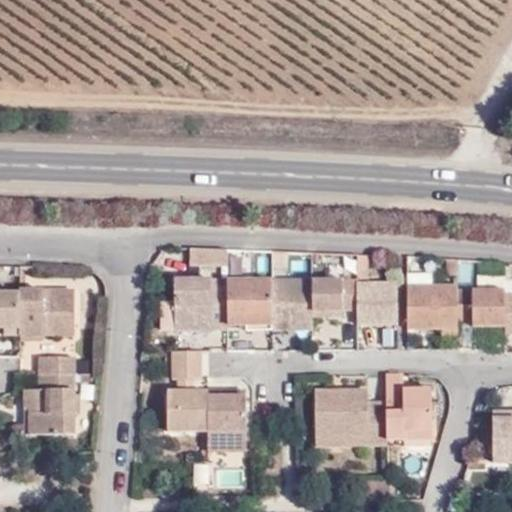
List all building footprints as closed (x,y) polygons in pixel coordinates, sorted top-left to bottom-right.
[(160,332),(174,332),(225,332),(224,328),(224,282),(224,251),(187,250),(187,282),(173,282),(174,302),(160,302),(160,332)] [(366,278),(366,257),(354,257),(354,278),(366,278)] [(453,327),(452,296),(452,291),(431,291),(431,281),(402,281),(402,292),(402,336),(436,336),(436,339),(453,339),(453,327)] [(242,322),(270,322),(269,282),(224,282),(224,328),(242,328),(242,322)] [(309,332),(309,317),(309,283),(269,282),(270,322),(270,332),(309,332)] [(472,282),(472,296),(500,295),(500,286),(500,282),(472,282)] [(337,312),(354,311),(354,283),(322,283),(309,283),(309,317),(337,318),(337,312)] [(355,326),(394,326),(394,284),(354,283),(354,311),(355,326)] [(69,328),(69,285),(16,286),(16,289),(15,320),(16,329),(69,328)] [(511,285),(500,286),(500,295),(501,298),(501,335),(511,335),(511,285)] [(0,319),(15,320),(16,289),(0,289),(0,319)] [(467,331),(501,330),(501,298),(500,295),(472,296),(452,296),(453,327),(467,326),(467,331)] [(0,319),(0,328),(16,329),(15,320),(0,319)] [(225,333),(270,332),(270,322),(242,322),(242,328),(224,328),(225,332),(225,333)] [(70,352),(38,352),(38,370),(70,370),(70,352)] [(196,383),(197,355),(169,356),(169,382),(175,382),(190,382),(196,383)] [(28,429),(70,429),(70,370),(38,370),(37,388),(21,389),(21,405),(28,405),(28,429)] [(401,393),(401,387),(401,378),(383,378),(383,406),(383,445),(402,445),(402,434),(427,433),(426,393),(413,393),(401,393)] [(190,393),(190,382),(175,382),(174,394),(190,393)] [(218,399),(218,392),(204,393),(204,433),(204,450),(240,450),(239,399),(218,399)] [(159,434),(204,433),(204,393),(190,393),(174,394),(159,394),(159,434)] [(322,438),(339,438),(338,393),(312,393),(312,439),(322,438)] [(367,449),(383,449),(383,445),(383,406),(365,406),(364,393),(338,393),(339,438),(366,438),(367,449)] [(489,425),(489,468),(511,467),(511,414),(511,415),(511,425),(489,425)] [(511,415),(488,415),(489,425),(511,425),(511,415)] [(402,445),(427,445),(427,433),(402,434),(402,445)] [(322,438),(322,449),(339,449),(339,438),(322,438)] [(339,449),(367,449),(366,438),(339,438),(339,449)] [(389,502),(389,483),(365,483),(365,503),(389,502)]
